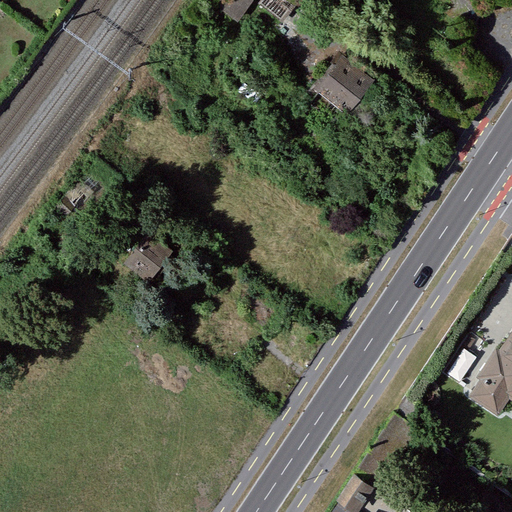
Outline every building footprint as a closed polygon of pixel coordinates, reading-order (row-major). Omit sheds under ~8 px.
[(250,0),(220,0),(218,2),(237,17),(250,0)] [(300,1),(299,0),(261,0),(259,4),(284,22),(300,1)] [(375,76),(342,52),(311,92),(344,117),(375,76)] [(172,245),(146,227),(122,262),(148,280),(172,245)] [(511,323),(468,392),(499,412),(508,398),(511,400),(511,323)] [(360,505),(372,476),(352,468),(340,497),(360,505)]
